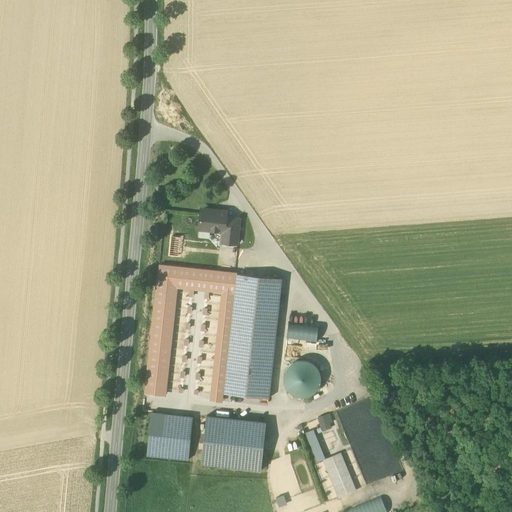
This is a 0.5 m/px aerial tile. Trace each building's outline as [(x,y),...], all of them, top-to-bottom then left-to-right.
[(218,213),(201,211),(200,220),(197,222),(197,227),(199,230),(223,232),(225,232),(226,218),(227,212),(220,211),(218,213)] [(239,219),(226,218),(225,232),(223,232),(222,242),(237,244),(239,219)] [(282,279),(237,274),(224,394),(269,398),(282,279)] [(219,299),(156,292),(146,385),(209,392),(219,299)] [(286,339),(316,340),(317,324),(287,323),(286,339)] [(285,394),(316,395),(317,361),(285,361),(285,394)] [(148,412),(145,456),(187,459),(190,415),(148,412)] [(317,417),(322,431),(333,427),(328,413),(317,417)] [(260,469),(265,420),(205,415),(203,440),(216,441),(216,443),(220,443),(220,438),(234,440),(234,447),(237,448),(236,459),(235,459),(235,467),(260,469)] [(337,498),(355,491),(341,451),(324,458),(313,429),(304,432),(315,462),(323,459),(337,498)] [(353,482),(356,488),(363,485),(359,475),(355,476),(357,481),(353,482)] [(343,511),(386,511),(380,497),(343,511)]
